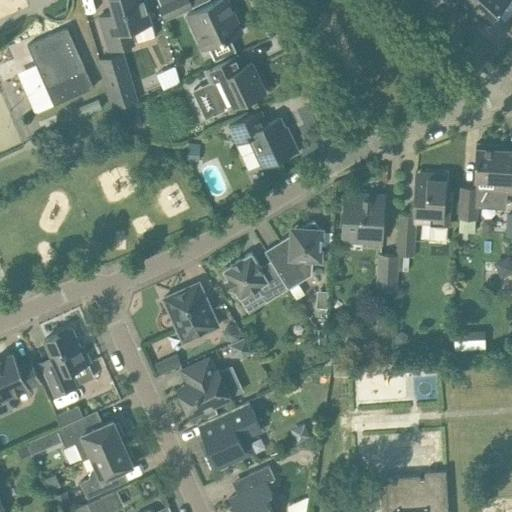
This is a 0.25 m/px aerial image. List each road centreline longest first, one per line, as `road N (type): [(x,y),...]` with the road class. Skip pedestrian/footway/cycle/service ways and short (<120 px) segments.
road 1 (residential): [(103,287),(190,248),(345,159)]
road 2 (residential): [(198,511),(103,287)]
road 3 (residential): [(345,159),(507,91)]
road 4 (residential): [(345,159),(272,0)]
road 5 (residential): [(412,0),(507,91)]
